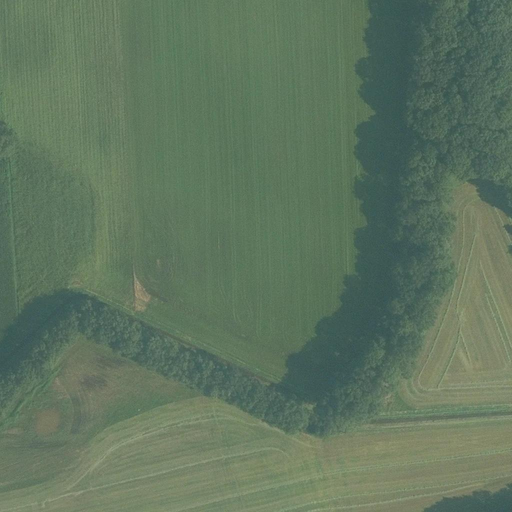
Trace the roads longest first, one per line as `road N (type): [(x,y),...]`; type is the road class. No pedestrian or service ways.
road 1 (track): [(93,376),(272,466),(309,443),(304,425)]
road 2 (track): [(75,314),(82,335),(106,343),(108,353),(0,463)]
